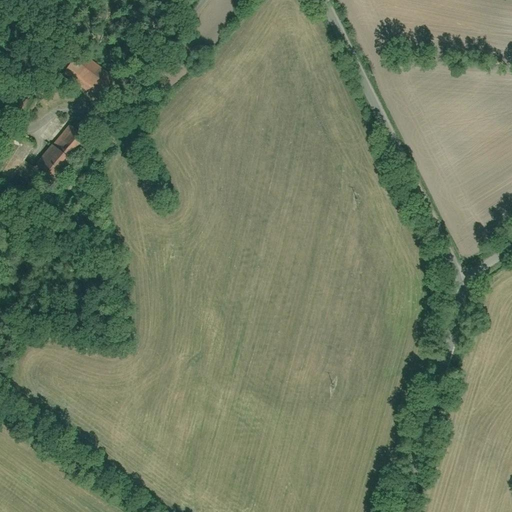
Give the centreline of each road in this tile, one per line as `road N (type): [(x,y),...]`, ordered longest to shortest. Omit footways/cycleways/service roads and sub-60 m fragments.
road 1 (unclassified): [(318,0),(459,287)]
road 2 (unclassified): [(459,287),(395,511)]
